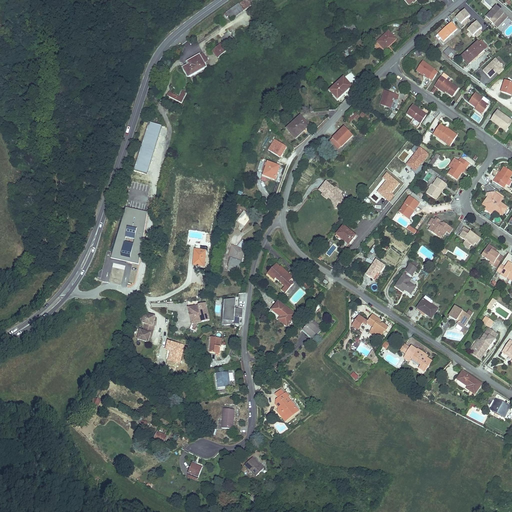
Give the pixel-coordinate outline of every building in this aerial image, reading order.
[(232,20),(244,12),(239,5),(227,13),(229,16),(232,20)] [(504,14),(497,7),(487,17),(498,28),(508,17),(504,14)] [(463,27),(470,21),(468,18),(471,16),(465,9),(455,18),(463,27)] [(339,34),(352,27),(354,26),(351,21),(337,31),(339,34)] [(475,39),(484,31),(476,21),(467,28),(475,39)] [(444,41),(457,30),(452,23),(436,37),(440,41),(442,39),(444,41)] [(341,38),(354,30),(352,27),(339,34),(341,38)] [(343,40),(357,31),(356,29),(354,30),(341,38),(343,40)] [(234,40),(228,32),(224,35),(225,36),(222,39),(227,46),(234,40)] [(385,50),(396,39),(389,32),(378,42),(385,50)] [(481,41),(462,57),(469,65),(485,51),(484,50),(482,48),(485,46),(481,41)] [(218,58),(227,50),(223,46),(218,50),(217,49),(213,52),(218,58)] [(453,52),(449,48),(444,53),(449,59),(450,58),(453,55),(452,53),(453,52)] [(189,78),(207,67),(205,64),(206,64),(206,62),(204,63),(200,55),(192,60),(193,63),(189,65),(183,68),(189,78)] [(490,78),(496,73),(499,75),(505,69),(495,58),(482,70),(490,78)] [(435,70),(423,62),(418,70),(423,73),(426,75),(425,77),(426,77),(429,79),(435,70)] [(435,87),(439,90),(440,88),(446,92),(453,97),(459,89),(450,83),(452,80),(444,74),(442,77),(435,87)] [(338,99),(352,87),(344,78),(330,91),(338,99)] [(511,96),(511,93),(511,83),(506,81),(501,92),(511,96)] [(392,102),(393,98),(398,100),(399,96),(385,91),(380,105),(390,108),(392,102)] [(180,98),(170,93),(170,95),(171,95),(170,97),(182,103),(187,93),(184,92),(180,98)] [(475,109),(479,112),(480,110),(484,113),(489,106),(487,105),(490,102),(484,98),(483,99),(476,94),(472,98),(469,103),(473,105),(473,104),(477,107),(476,108),(475,109)] [(422,111),(413,106),(407,115),(421,124),(427,115),(422,111)] [(355,119),(357,120),(360,117),(356,113),(354,114),(352,112),(348,117),(349,118),(348,119),(351,122),(352,121),(355,118),(355,119)] [(360,116),(368,122),(371,118),(363,112),(360,116)] [(507,129),(511,122),(511,121),(498,112),(492,121),(499,126),(500,124),(507,129)] [(306,129),(309,126),(301,117),(287,130),(296,139),(305,131),(304,130),(306,129)] [(162,126),(149,123),(135,171),(147,174),(162,126)] [(441,138),(451,145),(457,136),(447,129),(447,130),(440,125),(434,135),(441,139),(441,138)] [(341,147),(353,136),(345,127),(333,139),(341,147)] [(421,141),(427,145),(434,135),(428,131),(421,141)] [(281,158),(287,146),(274,139),(268,151),(281,158)] [(341,147),(333,139),(331,141),(339,149),(341,147)] [(421,165),(428,154),(414,145),(409,152),(404,150),(398,160),(419,174),(424,167),(421,165)] [(448,174),(457,180),(462,173),(466,167),(467,168),(469,164),(461,158),(459,162),(457,161),(452,169),(448,174)] [(452,169),(457,161),(455,159),(449,167),(452,169)] [(275,179),(280,166),(271,164),(269,172),(265,171),(264,176),(275,179)] [(511,175),(511,172),(504,167),(501,173),(497,179),(496,178),(493,182),(504,188),(511,175)] [(434,198),(440,190),(442,192),(447,185),(438,179),(434,185),(433,185),(427,193),(434,198)] [(331,194),(329,197),(333,200),(337,209),(346,205),(341,194),(342,193),(338,190),(337,191),(335,189),(326,182),(319,191),(324,194),(326,191),(331,194)] [(322,196),(327,200),(328,198),(332,201),(335,209),(337,209),(333,200),(329,197),(331,194),(326,191),(324,194),(323,194),(322,196)] [(502,216),(508,208),(500,203),(502,201),(495,196),(494,193),(487,194),(488,197),(488,200),(487,202),(486,200),(484,203),(484,205),(487,207),(491,211),(495,210),(502,216)] [(502,201),(503,199),(494,193),(495,196),(502,201)] [(414,211),(420,204),(410,197),(399,212),(407,218),(413,210),(414,211)] [(147,212),(126,207),(111,258),(139,264),(147,212)] [(350,220),(357,225),(363,217),(357,212),(353,217),(350,220)] [(449,234),(453,229),(445,223),(441,224),(440,226),(438,224),(439,222),(440,221),(437,219),(436,220),(433,218),(429,224),(431,226),(429,230),(436,235),(438,233),(441,234),(444,236),(446,232),(449,234)] [(409,226),(407,229),(414,234),(417,231),(409,226)] [(350,244),(356,236),(345,227),(342,231),(341,230),(337,235),(342,239),(343,239),(345,240),(350,244)] [(472,245),(473,246),(475,243),(477,244),(480,239),(464,228),(460,234),(462,235),(460,237),(466,241),(472,245)] [(245,246),(243,240),(237,247),(236,248),(245,251),(245,249),(245,246)] [(332,242),(323,253),(330,258),(338,247),(332,242)] [(496,253),(498,250),(489,245),(487,247),(496,253)] [(204,266),(205,253),(207,254),(207,247),(201,246),(200,250),(197,250),(196,257),(194,257),(193,265),(204,266)] [(493,265),(500,255),(496,253),(487,247),(482,256),(490,262),(489,263),(493,265)] [(242,261),(245,251),(236,248),(234,248),(231,258),(242,261)] [(497,268),(504,258),(500,255),(493,265),(497,268)] [(239,268),(241,262),(231,259),(229,266),(239,268)] [(376,260),(367,275),(373,279),(379,271),(381,273),(385,266),(376,260)] [(410,278),(417,268),(416,267),(418,264),(413,262),(411,264),(406,272),(406,273),(405,275),(404,274),(396,287),(403,292),(404,289),(405,289),(407,290),(406,291),(411,294),(416,287),(415,286),(409,282),(411,279),(410,278)] [(511,265),(511,266),(511,264),(509,262),(505,267),(501,265),(497,271),(501,274),(507,278),(507,277),(508,275),(511,278),(511,277),(511,265)] [(293,278),(284,270),(283,271),(280,268),(276,265),(273,269),(276,271),(271,277),(275,280),(276,279),(285,287),(282,290),(286,293),(294,284),(290,281),(293,278)] [(271,277),(276,271),(273,269),(268,274),(271,277)] [(432,319),(438,310),(431,305),(433,302),(426,297),(418,308),(423,312),(424,311),(425,312),(424,313),(432,319)] [(243,309),(235,308),(236,300),(224,299),(223,321),(234,322),(234,318),(242,318),(243,309)] [(487,309),(490,311),(495,304),(496,304),(497,302),(493,299),(487,309)] [(296,315),(279,302),(272,310),(281,317),(279,320),(287,326),(296,315)] [(209,320),(206,304),(199,306),(200,309),(190,312),(192,324),(209,320)] [(456,323),(457,322),(458,320),(460,321),(459,323),(457,325),(458,325),(463,328),(464,327),(472,314),(468,312),(467,314),(455,307),(448,318),(456,323)] [(154,321),(155,317),(145,314),(143,323),(153,326),(154,321)] [(386,333),(389,328),(383,324),(382,324),(380,325),(379,324),(380,321),(380,320),(373,315),(368,322),(367,323),(373,327),(371,330),(382,337),(385,332),(386,333)] [(363,323),(365,320),(359,316),(352,326),(359,330),(363,323)] [(482,323),(489,328),(493,322),(487,317),(482,323)] [(323,329),(312,320),(310,322),(321,332),(323,329)] [(321,332),(310,322),(303,330),(314,340),(321,332)] [(474,356),(480,360),(491,344),(491,345),(495,340),(494,339),(497,334),(489,328),(481,341),(479,339),(471,351),(474,353),(475,354),(474,356)] [(149,338),(151,333),(141,330),(138,340),(148,343),(149,338)] [(382,337),(371,330),(370,332),(380,339),(382,337)] [(220,354),(222,339),(212,338),(210,353),(220,354)] [(511,364),(511,342),(510,341),(502,353),(507,356),(508,354),(511,356),(511,360),(510,363),(511,364)] [(407,354),(411,348),(405,345),(401,351),(407,354)] [(432,361),(425,356),(426,354),(418,349),(417,350),(412,346),(411,348),(407,354),(412,358),(411,359),(412,359),(421,365),(419,368),(425,372),(432,361)] [(376,356),(374,351),(373,350),(370,354),(368,358),(370,359),(371,358),(378,362),(379,360),(376,356)] [(455,383),(463,372),(462,371),(456,379),(454,383),(455,383)] [(230,381),(229,374),(229,372),(217,374),(218,388),(230,387),(230,381)] [(482,384),(463,372),(455,383),(463,389),(466,390),(467,389),(475,395),(482,384)] [(299,411),(291,401),(288,404),(284,400),(288,397),(287,397),(285,394),(284,393),(281,389),(276,394),(279,398),(277,399),(279,402),(276,405),(279,408),(278,412),(280,415),(281,414),(284,417),(285,417),(288,420),(299,411)] [(98,406),(100,401),(93,398),(91,402),(93,403),(93,404),(98,406)] [(504,416),(509,407),(497,401),(492,410),(493,411),(504,416)] [(504,418),(510,407),(509,407),(504,416),(493,411),(492,412),(504,418)] [(233,430),(235,410),(224,409),(223,419),(218,419),(217,430),(222,430),(222,429),(233,430)] [(148,423),(141,420),(142,419),(139,417),(137,422),(146,426),(148,423)] [(164,444),(167,437),(166,436),(158,432),(154,439),(164,444)] [(256,476),(264,468),(252,457),(245,465),(256,476)] [(198,478),(203,467),(192,463),(188,473),(198,478)]
